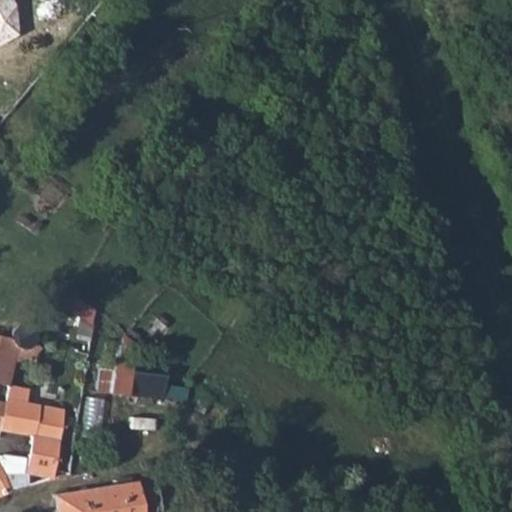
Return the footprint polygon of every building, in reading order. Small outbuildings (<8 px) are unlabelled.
[(0,0),(0,46),(26,33),(9,0),(0,0)] [(30,0),(40,16),(66,0),(30,0)] [(32,334),(35,327),(33,321),(26,317),(19,319),(15,326),(17,333),(24,337),(32,334)] [(0,380),(2,381),(13,332),(0,329),(0,380)] [(156,401),(162,375),(126,367),(132,344),(112,339),(101,389),(156,401)] [(14,383),(2,381),(0,393),(0,396),(0,428),(25,435),(23,457),(0,457),(0,473),(1,475),(20,471),(47,476),(59,406),(14,396),(14,383)] [(137,511),(133,482),(51,494),(53,511),(137,511)]
